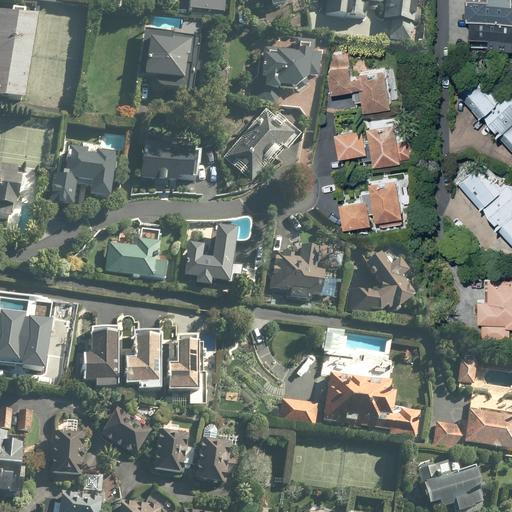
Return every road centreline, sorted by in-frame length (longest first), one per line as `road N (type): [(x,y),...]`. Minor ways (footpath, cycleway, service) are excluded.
road 1 (unknown): [(0,269),(414,331),(430,345),(448,423)]
road 2 (unknown): [(0,286),(209,321)]
road 3 (unknown): [(0,390),(68,397),(86,415),(92,442)]
